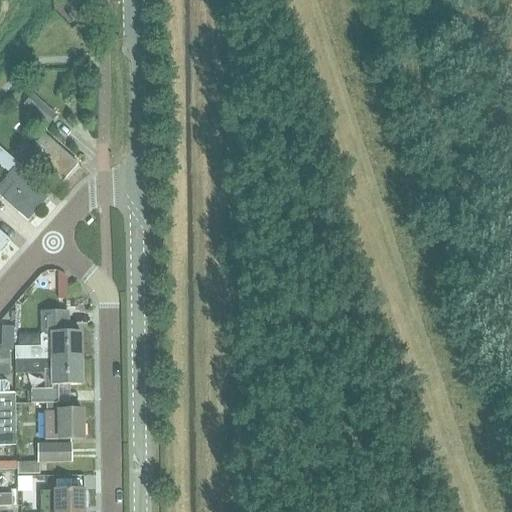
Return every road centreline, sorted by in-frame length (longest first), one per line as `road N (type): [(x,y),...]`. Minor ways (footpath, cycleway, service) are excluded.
road 1 (tertiary): [(142,511),(140,192)]
road 2 (residential): [(110,511),(106,295),(54,243)]
road 3 (tertiary): [(140,192),(134,0)]
